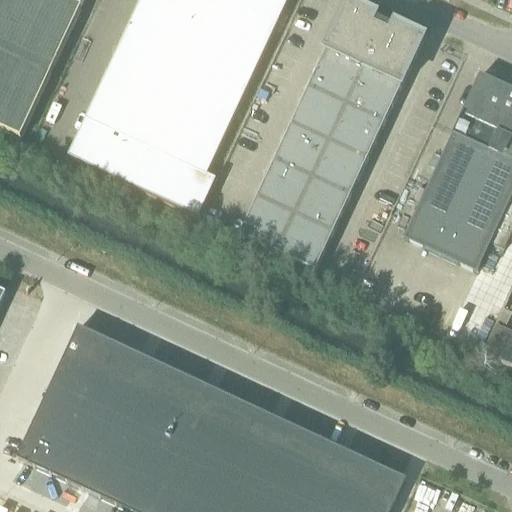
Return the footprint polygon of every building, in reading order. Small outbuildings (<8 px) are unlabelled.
[(0,0),(0,132),(21,142),(82,12),(87,0),(0,0)] [(290,1),(286,0),(143,0),(69,162),(199,221),(216,183),(207,179),(290,1)] [(376,20),(347,7),(240,239),(315,275),(424,43),(395,30),(394,33),(374,24),(376,20)] [(511,93),(481,79),(405,241),(478,275),(490,247),(504,254),(511,236),(511,93)] [(79,330),(48,397),(81,412),(112,346),(79,330)] [(479,353),(487,357),(491,348),(483,344),(479,353)] [(511,345),(503,366),(511,370),(511,345)] [(112,346),(81,412),(114,428),(145,361),(112,346)] [(145,361),(114,428),(147,443),(177,376),(145,361)] [(177,376),(147,443),(179,458),(210,392),(177,376)] [(210,392),(179,458),(212,473),(243,407),(210,392)] [(48,397),(17,463),(51,479),(81,412),(48,397)] [(243,407),(212,473),(245,488),(275,422),(243,407)] [(81,412),(51,479),(83,494),(114,428),(81,412)] [(275,422),(245,488),(277,503),(308,437),(275,422)] [(114,428),(83,494),(116,509),(147,443),(114,428)] [(308,437),(277,503),(295,511),(312,511),(341,452),(308,437)] [(147,443),(116,509),(122,511),(154,511),(179,458),(147,443)] [(341,452),(312,511),(352,511),(373,468),(341,452)] [(179,458),(154,511),(193,511),(212,473),(179,458)] [(373,468),(352,511),(393,511),(407,483),(373,468)] [(212,473),(193,511),(233,511),(245,488),(212,473)] [(245,488),(233,511),(273,511),(277,503),(245,488)] [(295,511),(277,503),(273,511),(295,511)]
